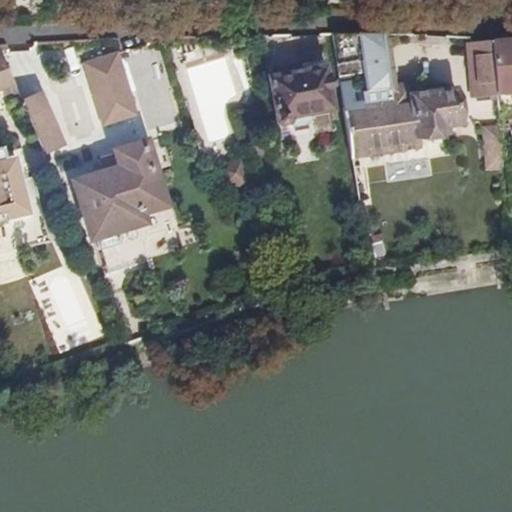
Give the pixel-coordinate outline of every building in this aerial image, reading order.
[(351,84),(340,86),(352,159),(420,149),(418,135),(463,128),(457,93),(414,99),(413,94),(405,88),(392,91),(383,38),(331,38),(339,80),(355,78),(354,71),(363,70),(366,89),(352,91),(351,84)] [(493,46),(496,89),(498,112),(508,111),(508,107),(511,106),(511,44),(494,45),(493,46)] [(473,46),(477,90),(496,89),(493,46),(490,46),(473,46)] [(0,94),(14,89),(0,56),(0,94)] [(95,99),(102,120),(103,127),(127,119),(134,117),(115,58),(90,66),(85,67),(95,99)] [(323,68),(321,66),(302,69),(300,72),(283,75),(284,80),(270,84),(278,127),(281,129),(287,128),(289,125),(289,122),(290,122),(292,129),(300,127),(301,132),(306,135),(314,133),(318,128),(317,124),(327,122),(329,119),(328,114),(332,114),(323,68)] [(41,100),(22,108),(41,151),(43,156),(61,147),(41,100)] [(485,132),(488,171),(502,169),(499,130),(485,132)] [(163,209),(145,149),(101,163),(106,179),(77,189),(93,241),(142,226),(139,216),(163,209)] [(4,230),(29,224),(13,161),(1,164),(0,160),(0,222),(2,221),(4,230)] [(25,358),(23,361),(27,378),(44,374),(41,357),(38,356),(34,353),(27,355),(25,358)]
